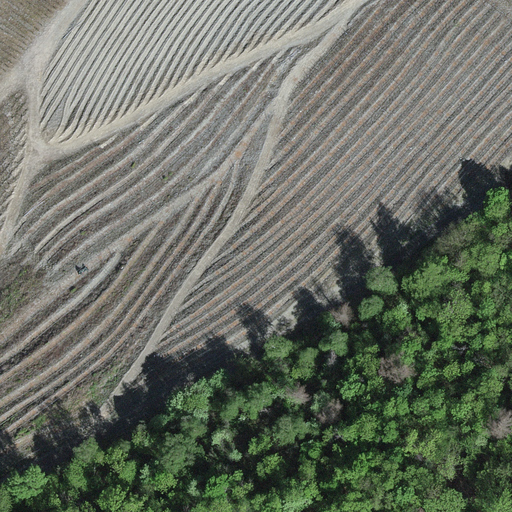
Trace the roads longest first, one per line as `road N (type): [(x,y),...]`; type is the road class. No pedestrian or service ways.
road 1 (track): [(511,169),(206,372),(0,480)]
road 2 (track): [(370,0),(329,33),(29,161)]
road 3 (track): [(52,29),(29,161),(0,234)]
road 4 (track): [(0,90),(80,0)]
